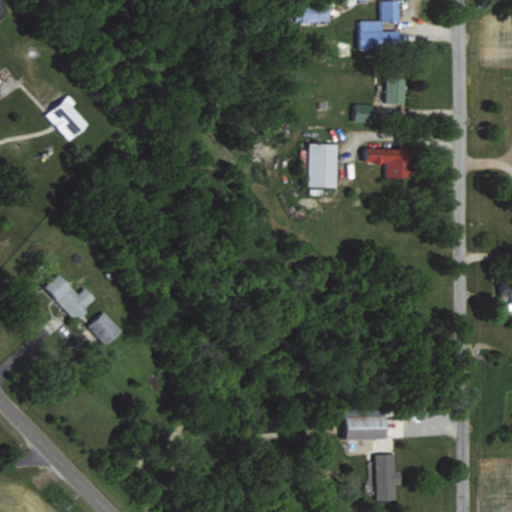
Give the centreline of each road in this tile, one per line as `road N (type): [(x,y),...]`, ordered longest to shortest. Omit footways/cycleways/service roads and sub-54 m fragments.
road 1 (residential): [(456,511),(451,0)]
road 2 (residential): [(101,511),(0,401)]
